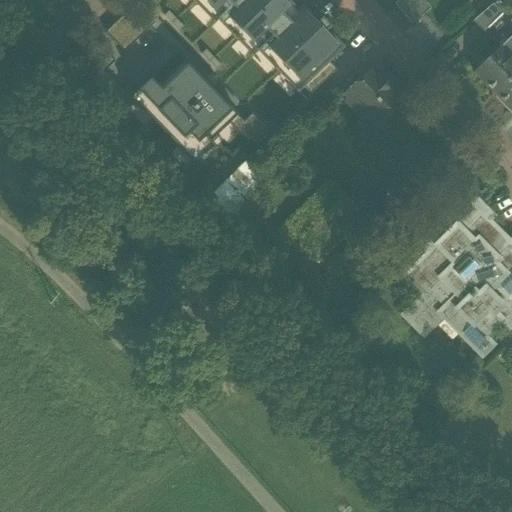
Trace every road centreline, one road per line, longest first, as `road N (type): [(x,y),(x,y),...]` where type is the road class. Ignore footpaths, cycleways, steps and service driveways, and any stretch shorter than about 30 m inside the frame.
road 1 (unclassified): [(266,511),(0,225)]
road 2 (residential): [(354,0),(511,170)]
